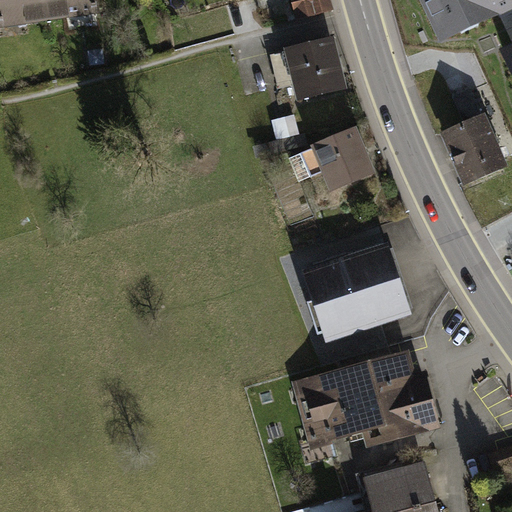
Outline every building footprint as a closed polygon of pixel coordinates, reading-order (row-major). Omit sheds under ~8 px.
[(47,17),(44,0),(0,0),(0,20),(3,20),(3,18),(27,14),(28,20),(47,17)] [(44,0),(47,17),(66,15),(65,8),(92,4),(92,7),(97,6),(95,0),(44,0)] [(328,0),(294,0),(299,18),(331,9),(328,0)] [(511,5),(511,0),(424,0),(442,38),(511,5)] [(331,41),(289,51),(297,84),(301,98),(342,88),(331,41)] [(297,84),(289,51),(271,56),(279,88),(297,84)] [(445,135),(465,182),(503,165),(470,91),(454,98),(466,126),(445,135)] [(354,132),(290,159),(299,182),(325,171),(333,189),(371,173),(354,132)] [(386,249),(307,275),(315,302),(326,298),(338,335),(407,312),(386,249)] [(392,359),(297,385),(313,442),(367,427),(370,437),(385,433),(386,438),(435,424),(422,377),(398,384),(392,359)] [(497,474),(511,469),(511,447),(491,455),(497,474)] [(436,511),(424,464),(365,480),(374,511),(436,511)]
